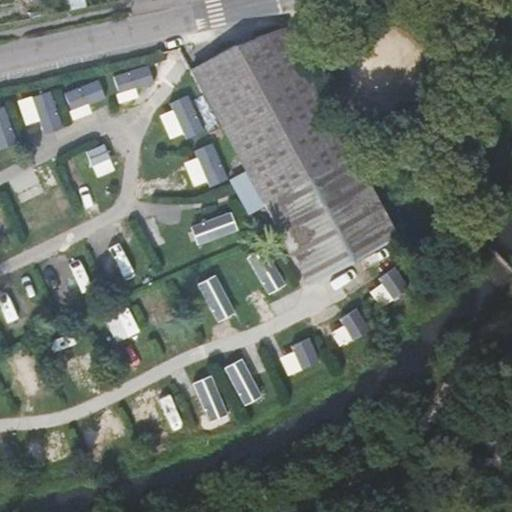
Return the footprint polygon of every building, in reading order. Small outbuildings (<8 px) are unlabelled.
[(286,23),(194,71),(248,173),(264,205),(307,286),(399,238),(286,23)] [(136,72),(124,78),(135,102),(147,96),(136,72)] [(100,87),(88,92),(95,111),(108,107),(100,87)] [(41,97),(26,103),(36,128),(52,122),(41,97)] [(205,123),(192,97),(179,103),(192,129),(205,123)] [(5,116),(0,118),(0,144),(2,152),(16,147),(5,116)] [(116,173),(109,157),(89,165),(97,182),(116,173)] [(227,184),(217,157),(202,163),(212,189),(227,184)] [(264,205),(248,173),(231,182),(238,194),(247,213),(260,207),(264,205)] [(45,224),(72,213),(60,183),(33,194),(45,224)] [(198,243),(239,229),(232,209),(191,223),(198,243)] [(250,254),(269,292),(286,284),(266,246),(250,254)] [(199,281),(217,320),(236,311),(218,272),(199,281)] [(119,342),(141,330),(129,306),(106,318),(119,342)] [(56,340),(67,367),(92,357),(81,330),(56,340)] [(281,352),(288,371),(319,359),(311,340),(281,352)] [(245,404),(263,394),(242,355),(224,365),(245,404)] [(193,381),(210,421),(229,413),(212,373),(193,381)]
